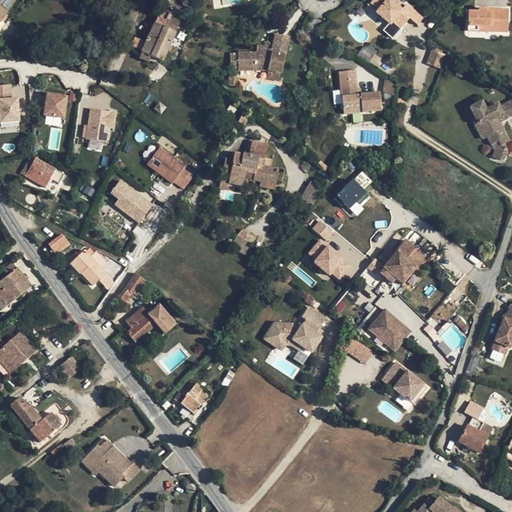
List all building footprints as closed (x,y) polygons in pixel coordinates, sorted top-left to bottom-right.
[(0,0),(0,30),(11,16),(6,12),(14,0),(0,0)] [(378,8),(369,0),(367,3),(375,11),(378,8)] [(369,0),(378,8),(375,11),(389,23),(392,20),(399,27),(408,17),(406,15),(411,9),(405,4),(400,9),(395,3),(397,1),(396,0),(369,0)] [(160,7),(145,41),(141,50),(140,51),(141,52),(138,58),(148,62),(151,57),(162,61),(181,17),(160,7)] [(497,25),(497,30),(507,30),(508,8),(493,8),(493,11),(486,11),(478,11),(468,11),(467,28),(477,28),(477,24),(497,25)] [(421,18),(411,9),(406,15),(408,17),(416,24),(421,18)] [(399,27),(392,20),(389,23),(396,30),(399,27)] [(423,40),(413,33),(405,46),(416,52),(423,40)] [(271,49),(267,49),(257,49),(257,52),(240,52),(238,52),(238,69),(268,69),(276,71),(277,64),(283,65),(289,37),(274,34),(271,49)] [(130,45),(141,50),(145,41),(134,36),(130,45)] [(15,38),(4,37),(3,45),(15,46),(15,38)] [(432,48),(426,63),(440,68),(446,54),(432,48)] [(369,67),(362,62),(359,67),(366,71),(369,67)] [(268,69),(266,78),(266,77),(279,80),(283,65),(277,64),(276,71),(268,69)] [(357,94),(356,89),(354,70),(339,71),(344,113),(381,110),(379,93),(361,94),(357,94)] [(23,84),(0,85),(0,126),(0,127),(21,125),(18,98),(25,97),(23,84)] [(47,91),(43,123),(63,126),(67,94),(47,91)] [(508,141),(500,122),(498,117),(505,114),(502,106),(499,107),(498,105),(497,105),(485,110),(481,101),(471,106),(478,121),(474,123),(482,139),(485,138),(490,146),(496,143),(497,143),(499,146),(502,145),(503,144),(508,141)] [(511,101),(502,106),(505,114),(498,117),(500,122),(511,115),(511,101)] [(467,108),(474,123),(478,121),(471,106),(467,108)] [(102,140),(111,141),(115,111),(88,107),(84,138),(89,139),(88,148),(101,150),(102,140)] [(250,156),(240,154),(234,153),(233,160),(225,159),(222,174),(230,175),(229,183),(241,185),(243,178),(263,181),(274,184),(278,168),(264,165),(265,159),(263,158),(265,145),(253,142),(251,148),(250,156)] [(505,150),(503,144),(502,145),(499,146),(497,143),(496,143),(490,146),(492,151),(491,157),(491,158),(501,161),(505,150)] [(146,167),(185,189),(196,170),(157,148),(146,167)] [(79,173),(59,162),(55,169),(35,158),(29,169),(23,167),(19,172),(25,175),(25,177),(45,187),(50,179),(59,183),(69,189),(79,173)] [(336,196),(356,216),(364,208),(355,200),(373,182),(361,170),(336,196)] [(118,199),(114,204),(139,223),(154,204),(121,178),(110,193),(118,199)] [(311,181),(300,197),(312,204),(322,188),(311,181)] [(424,207),(413,198),(403,211),(415,220),(424,207)] [(318,220),(312,230),(327,240),(334,230),(318,220)] [(56,255),(70,244),(62,233),(48,244),(56,255)] [(353,268),(319,239),(306,254),(340,283),(353,268)] [(405,240),(397,250),(389,260),(382,268),(396,278),(402,283),(424,256),(405,240)] [(384,257),(389,260),(397,250),(392,247),(384,257)] [(80,273),(81,272),(100,255),(96,251),(94,253),(90,249),(86,252),(84,250),(71,263),(80,273)] [(100,255),(81,272),(93,285),(99,279),(101,280),(107,274),(101,267),(107,262),(100,255)] [(511,263),(511,262),(505,260),(500,274),(507,277),(511,263)] [(30,286),(11,262),(3,269),(7,275),(0,280),(0,296),(2,295),(9,303),(30,286)] [(391,284),(396,278),(382,268),(379,273),(391,284)] [(135,273),(117,297),(125,302),(131,295),(141,290),(147,282),(135,273)] [(2,295),(0,296),(0,304),(2,308),(9,303),(2,295)] [(329,311),(312,300),(305,311),(309,314),(323,322),(329,311)] [(511,300),(508,303),(511,307),(508,310),(507,309),(503,312),(505,314),(494,345),(507,349),(509,341),(511,342),(511,300)] [(126,320),(129,324),(132,327),(127,332),(136,341),(157,324),(165,333),(175,324),(159,305),(148,314),(142,308),(126,320)] [(385,308),(368,328),(394,351),(410,330),(385,308)] [(323,322),(309,314),(306,319),(319,327),(323,322)] [(319,327),(306,319),(278,317),(270,330),(283,338),(286,334),(297,334),(306,340),(315,346),(325,331),(319,327)] [(124,328),(127,332),(132,327),(129,324),(124,328)] [(31,353),(37,347),(20,328),(0,344),(0,348),(12,361),(9,364),(12,368),(27,356),(25,353),(28,350),(31,353)] [(283,338),(270,330),(268,332),(284,343),(288,338),(293,338),(303,344),(306,340),(297,334),(286,334),(283,338)] [(375,351),(356,335),(346,346),(365,362),(375,351)] [(507,349),(494,345),(489,359),(502,363),(507,349)] [(0,354),(9,364),(12,361),(0,348),(0,354)] [(479,358),(472,355),(467,369),(474,372),(479,358)] [(59,364),(66,377),(81,370),(74,357),(59,364)] [(428,387),(396,362),(382,379),(415,404),(428,387)] [(209,394),(195,384),(180,404),(194,414),(209,394)] [(20,396),(10,405),(39,441),(48,435),(61,424),(51,412),(42,419),(30,404),(28,406),(20,396)] [(465,414),(479,418),(482,405),(468,401),(465,414)] [(471,420),(460,441),(480,452),(489,436),(479,431),(482,425),(471,420)] [(491,431),(482,425),(479,431),(489,436),(491,431)] [(103,438),(96,446),(98,448),(105,441),(103,438)] [(133,462),(130,465),(105,441),(98,448),(96,446),(86,456),(94,464),(92,466),(99,472),(114,487),(122,478),(126,481),(139,468),(133,462)] [(94,464),(86,456),(81,461),(95,476),(99,472),(92,466),(94,464)] [(424,500),(418,506),(423,510),(428,504),(424,500)] [(450,511),(449,510),(447,511),(436,502),(435,501),(433,501),(431,502),(428,504),(423,510),(418,506),(412,511),(409,511),(408,511),(407,511),(450,511)]
